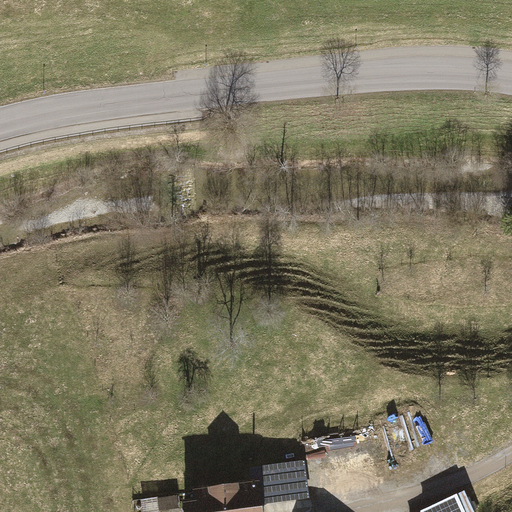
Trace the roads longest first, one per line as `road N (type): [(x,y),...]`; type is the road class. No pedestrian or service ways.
road 1 (unclassified): [(0,126),(99,105),(401,69),(511,71)]
road 2 (track): [(511,144),(340,143)]
road 3 (track): [(367,511),(417,502),(511,458)]
